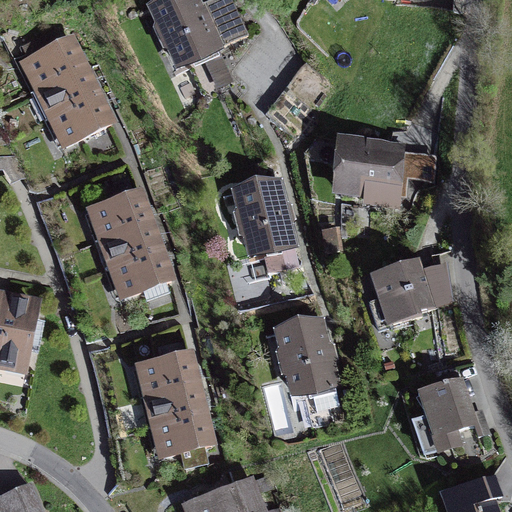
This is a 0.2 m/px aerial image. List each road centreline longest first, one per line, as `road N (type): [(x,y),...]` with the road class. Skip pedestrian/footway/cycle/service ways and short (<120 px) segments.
road 1 (unclassified): [(478,0),(456,148),(450,263),(511,438)]
road 2 (residential): [(0,440),(57,466),(103,511)]
road 3 (residential): [(247,0),(289,57),(256,101)]
